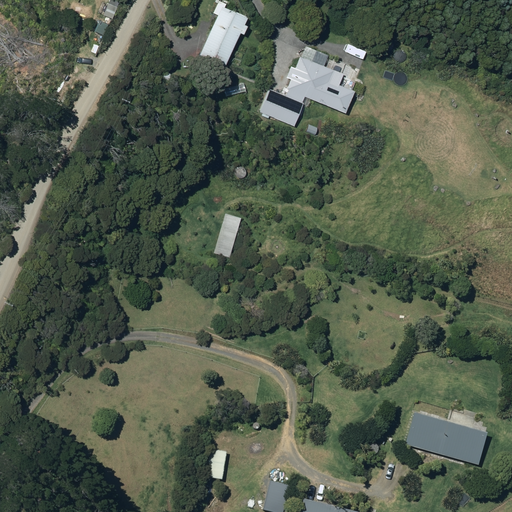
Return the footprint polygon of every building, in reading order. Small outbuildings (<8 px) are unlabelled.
[(226,2),(220,0),(219,0),(215,11),(219,13),(199,57),(224,68),(242,29),(245,30),(248,22),(245,21),(248,14),(225,4),(226,2)] [(341,83),(345,72),(324,64),(328,53),(305,44),(296,67),(291,65),(287,75),(292,77),(286,94),(269,88),(261,111),(296,124),(304,103),(308,104),(311,96),(346,110),(355,88),(341,83)] [(242,213),(226,209),(214,252),(230,256),(242,213)] [(489,432),(416,412),(407,444),(481,464),(489,432)] [(250,439),(231,435),(229,445),(248,448),(250,439)] [(284,511),(291,484),(273,479),(265,509),(277,511),(284,511)] [(357,511),(305,499),(301,511),(357,511)]
